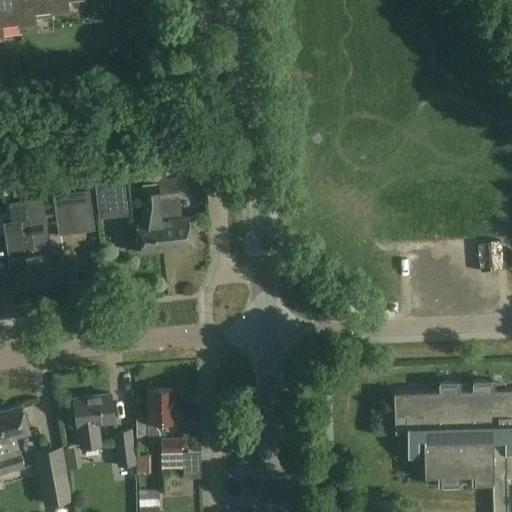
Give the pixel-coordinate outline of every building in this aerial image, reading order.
[(0,0),(0,39),(5,39),(3,27),(20,25),(20,28),(38,25),(37,14),(53,12),(53,15),(71,13),(69,1),(79,0),(0,0)] [(162,219),(166,249),(192,246),(188,216),(179,217),(177,200),(178,200),(176,179),(158,181),(162,219)] [(127,215),(123,181),(96,184),(100,219),(127,215)] [(139,252),(166,249),(162,219),(158,181),(157,181),(158,185),(142,186),(144,207),(143,207),(145,221),(136,222),(139,252)] [(95,231),(88,191),(53,196),(59,236),(95,231)] [(40,201),(27,203),(30,220),(39,285),(65,281),(60,250),(50,252),(48,234),(44,234),(40,201)] [(30,220),(27,203),(15,205),(15,209),(11,209),(13,223),(6,224),(11,257),(9,258),(13,288),(39,285),(30,220)] [(460,244),(449,244),(449,268),(460,268),(460,244)] [(499,282),(509,282),(508,254),(499,255),(499,282)] [(493,483),(494,511),(508,511),(508,474),(511,473),(511,388),(495,389),(495,380),(473,381),(473,389),(461,390),(461,381),(439,382),(439,391),(394,392),(396,431),(407,431),(408,459),(420,458),(419,439),(424,439),(425,477),(438,476),(439,485),(461,484),(460,475),(472,475),(472,484),(493,483)] [(147,389),(148,424),(148,436),(166,435),(166,424),(183,423),(182,411),(175,411),(175,389),(147,389)] [(114,421),(110,394),(73,398),(74,413),(70,414),(68,417),(69,425),(72,428),(76,428),(76,429),(79,428),(82,448),(98,446),(95,423),(114,421)] [(10,455),(14,471),(26,467),(16,435),(30,431),(22,404),(0,411),(0,423),(5,439),(10,455)] [(10,455),(5,439),(0,423),(0,466),(3,474),(14,471),(10,455)] [(136,482),(131,431),(114,432),(119,483),(136,482)] [(183,453),(183,439),(162,439),(162,468),(183,468),(183,453)] [(34,454),(44,508),(73,502),(65,460),(49,463),(47,451),(34,454)] [(142,474),(156,473),(155,457),(141,458),(142,474)] [(145,507),(163,508),(163,493),(145,492),(145,507)]
